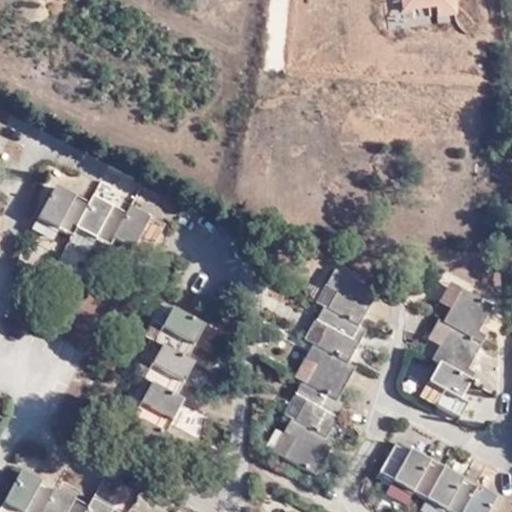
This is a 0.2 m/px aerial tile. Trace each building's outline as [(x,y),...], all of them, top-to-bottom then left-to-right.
[(204,0),(198,13),(223,26),(233,8),(215,0),(204,0)] [(396,0),(397,9),(433,7),(434,15),(457,14),(456,0),(396,0)] [(111,236),(131,246),(148,254),(165,222),(129,204),(125,210),(92,193),(86,200),(53,181),(40,210),(39,215),(70,232),(76,223),(95,234),(108,242),(111,236)] [(76,223),(70,232),(68,236),(87,247),(95,234),(76,223)] [(126,258),(131,246),(111,236),(108,242),(105,247),(126,258)] [(451,309),(461,290),(451,284),(440,303),(451,309)] [(324,301),(312,294),(303,309),(324,322),(315,340),(302,333),(294,347),(314,360),(304,374),(295,368),(284,383),(306,395),(294,415),(282,407),(273,421),(295,433),(283,451),(272,444),(262,459),(304,484),(323,450),(315,445),(333,410),(329,405),(345,377),(336,370),(356,337),(350,335),(367,304),(336,285),(324,301)] [(493,307),(461,290),(451,309),(442,327),(449,331),(440,347),(431,361),(437,367),(427,384),(442,393),(435,407),(458,420),(468,405),(459,399),(473,376),(465,372),(485,337),(478,333),(493,307)] [(166,330),(176,310),(166,305),(155,324),(166,330)] [(209,326),(176,310),(166,330),(155,324),(147,339),(154,342),(165,347),(155,364),(145,358),(136,376),(142,379),(153,385),(142,404),(131,398),(124,412),(143,422),(132,440),(121,433),(111,451),(156,473),(175,439),(167,435),(186,403),(178,399),(198,366),(189,360),(209,326)] [(449,331),(442,327),(438,325),(429,341),(440,347),(449,331)] [(165,347),(154,342),(145,358),(155,364),(165,347)] [(142,379),(131,398),(142,404),(153,385),(142,379)] [(418,397),(435,407),(442,393),(427,384),(418,397)] [(378,473),(394,482),(413,493),(427,502),(444,511),(491,511),(497,502),(396,443),(378,473)] [(106,511),(91,504),(87,510),(22,474),(6,504),(20,511),(106,511)] [(413,493),(394,482),(385,494),(405,505),(413,493)] [(444,511),(427,502),(418,511),(444,511)]
